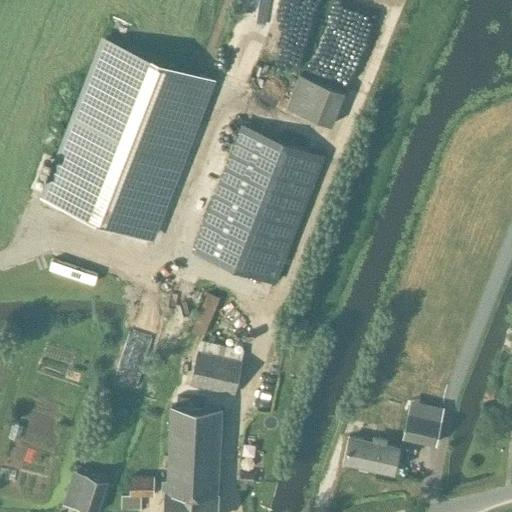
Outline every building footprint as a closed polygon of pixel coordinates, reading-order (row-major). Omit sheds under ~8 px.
[(43,194),(148,234),(208,78),(103,37),(43,194)] [(193,249),(275,280),(324,156),(242,124),(193,249)] [(191,382),(234,392),(241,359),(198,349),(191,382)] [(376,435),(396,439),(404,404),(383,400),(376,435)] [(216,511),(218,491),(222,406),(171,403),(167,472),(184,473),(183,483),(189,483),(189,489),(184,489),(184,498),(198,499),(197,507),(194,506),(193,511),(216,511)] [(403,436),(435,443),(440,419),(408,412),(403,436)] [(399,446),(384,442),(385,437),(374,435),(373,440),(349,435),(344,461),(393,471),(399,446)] [(164,511),(193,511),(194,506),(197,507),(198,499),(184,498),(184,489),(189,489),(189,483),(183,483),(184,473),(167,472),(167,478),(162,477),(162,488),(166,488),(164,511)] [(76,505),(97,511),(107,479),(85,473),(76,505)] [(130,474),(130,492),(121,493),(122,508),(141,507),(141,494),(154,494),(154,475),(130,474)]
